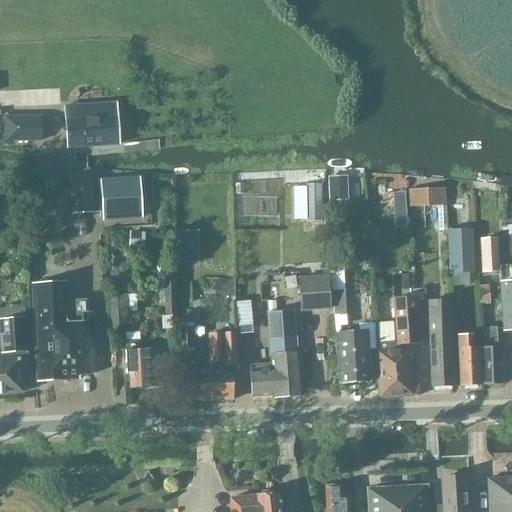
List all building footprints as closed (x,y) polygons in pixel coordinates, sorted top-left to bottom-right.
[(116,113),(65,116),(67,148),(118,145),(116,113)] [(41,116),(5,117),(5,141),(41,141),(41,116)] [(328,177),(329,201),(347,201),(346,176),(328,177)] [(91,177),(69,179),(72,214),(94,213),(91,177)] [(140,178),(100,180),(102,214),(142,212),(140,178)] [(305,188),(292,188),(293,220),(306,219),(306,222),(322,221),(321,185),(305,185),(305,188)] [(20,187),(2,189),(4,223),(22,222),(20,187)] [(409,208),(446,206),(445,188),(408,190),(409,208)] [(448,274),(474,273),(472,230),(446,231),(448,274)] [(481,273),(498,273),(496,239),(480,240),(481,273)] [(511,265),(499,266),(503,331),(511,331),(511,265)] [(300,311),(328,309),(326,277),(299,278),(300,311)] [(37,381),(79,379),(78,375),(94,374),(91,314),(66,315),(64,283),(32,285),(37,381)] [(344,288),(332,290),(336,333),(339,384),(370,382),(368,351),(376,349),(374,323),(357,324),(358,332),(347,332),(344,288)] [(111,296),(112,320),(112,336),(127,336),(124,296),(111,296)] [(378,350),(376,350),(379,399),(418,396),(417,367),(411,367),(410,351),(407,349),(400,349),(399,342),(419,341),(417,297),(394,299),(395,322),(377,323),(378,350)] [(432,386),(453,385),(449,300),(431,301),(433,352),(431,352),(432,386)] [(272,362),(250,364),(253,396),(274,395),(274,397),(302,395),(299,352),(296,352),(293,311),(268,313),(272,362)] [(181,362),(195,362),(193,318),(179,318),(181,362)] [(0,394),(22,394),(20,367),(28,367),(25,320),(0,321),(0,346),(1,355),(0,355),(0,394)] [(483,350),(479,350),(481,385),(502,383),(500,349),(497,349),(496,328),(482,328),(483,350)] [(210,370),(193,371),(195,401),(233,399),(232,370),(235,370),(234,334),(208,335),(210,370)] [(481,385),(479,350),(479,348),(472,348),(471,335),(457,336),(460,386),(481,385)] [(158,365),(165,365),(164,352),(157,352),(157,349),(137,350),(136,341),(125,341),(126,355),(129,355),(129,360),(125,360),(126,374),(131,373),(132,384),(141,384),(141,386),(159,385),(158,365)] [(465,511),(463,477),(440,479),(442,505),(430,506),(430,511),(465,511)] [(511,511),(511,477),(488,480),(489,511),(511,511)] [(349,511),(349,494),(342,495),(342,485),(326,486),(327,511),(349,511)] [(428,511),(428,487),(368,490),(368,511),(428,511)] [(278,511),(278,496),(276,496),(271,491),(262,492),(260,497),(231,499),(231,511),(278,511)]
